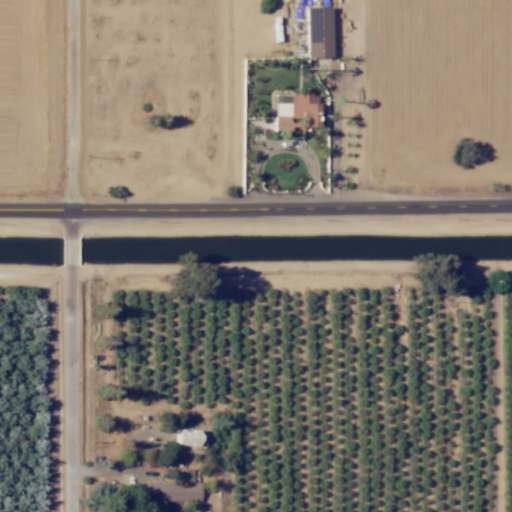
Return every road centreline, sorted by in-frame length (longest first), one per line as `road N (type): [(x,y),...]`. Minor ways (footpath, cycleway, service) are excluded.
road 1 (residential): [(511,206),(0,211)]
road 2 (residential): [(72,511),(69,211)]
